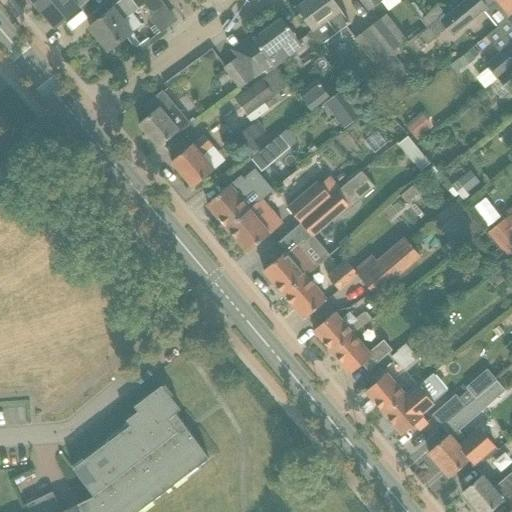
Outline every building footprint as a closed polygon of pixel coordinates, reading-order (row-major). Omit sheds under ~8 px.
[(45,0),(37,7),(55,29),(70,16),(79,9),(79,8),(88,0),(45,0)] [(103,0),(109,8),(87,25),(107,51),(132,32),(123,21),(138,9),(131,0),(103,0)] [(165,6),(160,0),(139,0),(153,16),(165,6)] [(309,34),(319,47),(349,25),(339,12),(340,11),(332,0),(306,0),(296,8),(313,31),(309,34)] [(361,0),(370,11),(381,3),(384,0),(361,0)] [(468,14),(483,2),(481,0),(464,0),(440,21),(453,38),(474,21),(468,14)] [(511,0),(490,0),(506,19),(511,13),(511,0)] [(420,19),(419,20),(426,28),(444,14),(438,7),(421,20),(420,19)] [(257,44),(238,58),(253,79),(273,64),(267,56),(279,48),(287,59),(301,48),(294,37),(294,36),(281,19),(253,39),(257,44)] [(380,22),(368,31),(386,55),(388,56),(399,48),(380,22)] [(386,55),(368,31),(355,40),(389,86),(403,76),(388,56),(386,55)] [(511,41),(486,64),(498,79),(511,67),(511,41)] [(468,50),(457,59),(463,67),(474,58),(468,50)] [(253,79),(238,58),(224,68),(239,89),(253,79)] [(511,67),(498,79),(490,86),(501,99),(511,89),(511,67)] [(261,80),(233,99),(246,118),(274,98),(261,80)] [(383,98),(391,109),(415,90),(408,80),(383,98)] [(300,98),(310,110),(328,96),(318,84),(300,98)] [(139,125),(158,147),(178,130),(180,132),(191,125),(179,110),(162,90),(143,106),(151,115),(139,125)] [(350,103),(333,115),(343,128),(359,116),(350,103)] [(423,114),(406,127),(416,139),(432,125),(423,114)] [(0,156),(12,146),(1,133),(7,128),(0,119),(0,156)] [(260,149),(245,130),(235,138),(250,157),(260,149)] [(202,155),(212,146),(204,136),(193,145),(192,144),(171,162),(193,188),(214,170),(202,155)] [(429,164),(407,136),(398,144),(420,171),(429,164)] [(252,160),(261,170),(287,148),(279,138),(252,160)] [(0,173),(11,187),(0,195),(0,206),(7,215),(22,202),(42,185),(43,186),(47,182),(32,164),(29,167),(17,152),(0,165),(0,173)] [(433,166),(441,176),(448,170),(441,163),(436,168),(433,166)] [(450,187),(441,176),(433,166),(424,174),(433,185),(438,180),(454,198),(457,195),(450,187)] [(450,187),(457,195),(458,194),(464,200),(469,195),(465,191),(478,180),(469,170),(450,187)] [(330,198),(300,224),(311,238),(348,207),(349,209),(374,188),(361,171),(330,197),(330,198)] [(207,204),(227,228),(249,210),(250,210),(261,201),(240,176),(229,186),(207,204)] [(286,208),(300,224),(330,198),(330,197),(317,182),(286,208)] [(33,215),(17,229),(29,243),(44,231),(64,214),(65,215),(69,211),(54,192),(51,195),(43,186),(42,185),(22,202),(33,215)] [(412,185),(400,195),(406,202),(418,193),(412,185)] [(428,221),(437,231),(440,228),(461,251),(489,229),(459,196),(455,200),(453,199),(428,221)] [(249,210),(227,228),(248,253),(282,223),(271,210),(259,221),(250,210),(249,210)] [(511,252),(511,212),(504,219),(504,218),(487,232),(507,257),(511,252)] [(56,245),(40,259),(52,273),(68,259),(88,242),(91,240),(76,222),(73,224),(65,215),(64,214),(44,231),(56,245)] [(382,268),(363,283),(374,296),(420,258),(404,239),(377,261),(382,268)] [(263,271),(284,295),(306,276),(318,266),(298,241),(263,271)] [(80,274),(63,287),(75,302),(76,301),(115,268),(100,250),(97,253),(88,242),(68,259),(80,274)] [(357,276),(363,283),(382,268),(377,261),(372,256),(354,271),(346,261),(327,277),(340,291),(357,276)] [(115,268),(76,301),(86,312),(106,295),(129,323),(148,307),(115,268)] [(306,276),(284,295),(304,319),(326,300),(306,276)] [(75,329),(61,341),(78,362),(89,353),(92,356),(110,341),(86,312),(76,301),(75,302),(62,313),(75,329)] [(314,330),(332,352),(353,335),(331,310),(322,318),(325,321),(314,330)] [(353,335),(332,352),(350,374),(362,364),(368,370),(376,363),(391,351),(383,341),(368,353),(353,335)] [(3,339),(0,339),(0,391),(11,391),(11,387),(25,385),(23,358),(5,360),(3,339)] [(43,357),(23,358),(25,385),(52,383),(60,377),(62,380),(81,365),(78,362),(61,341),(43,357)] [(365,391),(384,413),(405,396),(392,382),(404,372),(405,373),(420,360),(405,344),(391,355),(395,360),(383,370),(381,368),(372,376),(377,382),(365,391)] [(506,391),(497,380),(476,399),(484,409),(506,391)] [(132,511),(150,498),(152,501),(174,485),(172,482),(195,464),(197,467),(209,458),(175,413),(180,410),(162,385),(134,406),(138,411),(126,420),(131,427),(110,443),(108,441),(83,459),(85,461),(75,469),(73,467),(72,467),(93,496),(93,497),(77,505),(78,506),(67,511),(66,510),(61,511),(52,492),(26,504),(29,511),(132,511)] [(405,396),(384,413),(402,435),(414,425),(419,431),(428,424),(421,415),(433,405),(418,386),(405,397),(405,396)] [(431,415),(442,427),(476,399),(467,390),(458,398),(455,395),(431,415)] [(449,435),(428,453),(449,478),(470,460),(474,465),(489,452),(495,446),(479,428),(459,446),(451,437),(452,436),(451,435),(450,436),(449,435)] [(511,473),(504,480),(494,489),(482,476),(462,493),(478,511),(488,511),(511,492),(511,473)]
